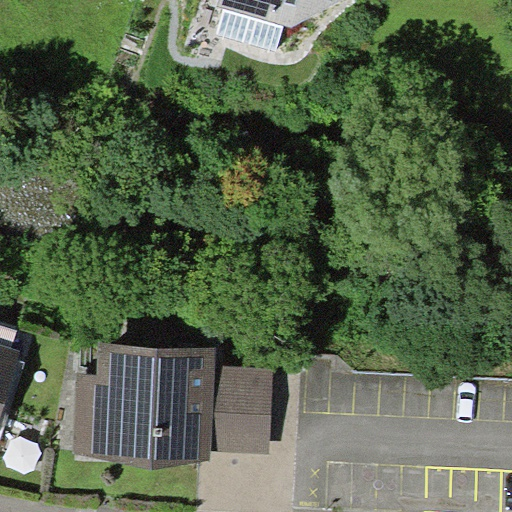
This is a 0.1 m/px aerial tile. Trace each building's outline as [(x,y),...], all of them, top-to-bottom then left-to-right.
[(218,0),(217,6),(225,8),(283,25),(292,27),(341,0),(218,0)] [(275,51),(283,25),(225,8),(218,34),(275,51)] [(214,347),(100,342),(99,374),(77,374),(74,454),(93,454),(93,459),(210,463),(210,450),(214,367),(214,347)] [(0,417),(21,352),(0,345),(0,417)] [(273,369),(214,367),(210,450),(269,453),(273,369)]
